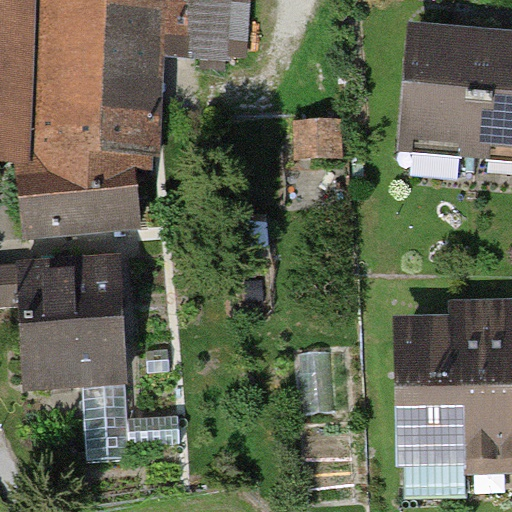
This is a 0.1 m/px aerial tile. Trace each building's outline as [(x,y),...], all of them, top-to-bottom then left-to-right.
[(0,0),(0,171),(39,172),(41,0),(0,0)] [(238,0),(52,0),(50,178),(144,180),(236,181),(238,0)] [(489,44),(415,39),(405,173),(479,178),(489,44)] [(511,46),(489,44),(479,178),(511,180),(511,46)] [(144,180),(50,178),(27,178),(26,249),(143,250),(144,180)] [(131,394),(127,277),(27,280),(31,397),(131,394)] [(511,488),(511,320),(398,323),(401,490),(511,488)]
